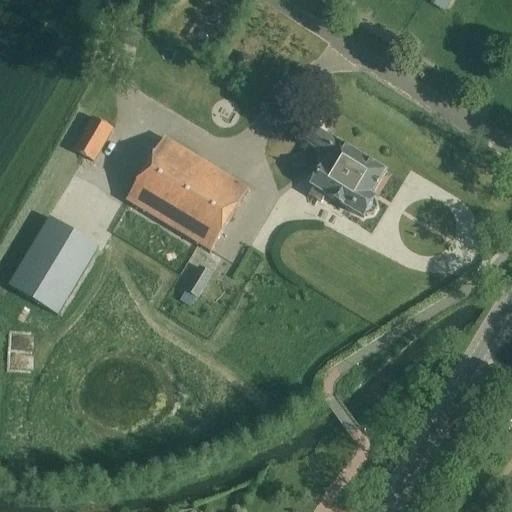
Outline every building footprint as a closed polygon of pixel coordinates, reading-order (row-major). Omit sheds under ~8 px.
[(446,12),(452,0),(434,0),(432,5),(446,12)] [(332,126),(337,118),(327,112),(322,120),(332,126)] [(95,164),(114,131),(92,119),(73,152),(95,164)] [(376,200),(372,198),(387,173),(365,160),(366,158),(365,156),(360,153),(358,153),(357,155),(316,130),(307,145),(330,159),(312,188),(314,189),(309,197),(322,204),(326,197),(364,220),(366,217),(367,218),(374,216),(378,210),(376,203),(375,203),(376,200)] [(211,253),(249,190),(165,140),(128,202),(211,253)] [(58,318),(89,266),(100,249),(52,220),(10,289),(58,318)] [(199,297),(213,277),(201,269),(188,290),(199,297)]
